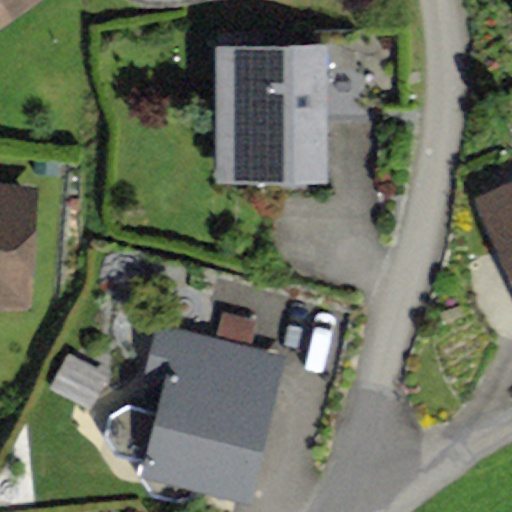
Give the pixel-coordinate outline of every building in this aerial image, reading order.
[(0,0),(0,38),(54,2),(52,0),(0,0)] [(331,50),(224,58),(234,203),(342,196),(331,50)] [(48,200),(0,194),(0,312),(34,316),(48,200)] [(511,195),(492,202),(511,246),(511,195)] [(297,366),(161,335),(149,388),(190,398),(170,489),(264,510),(297,366)]
